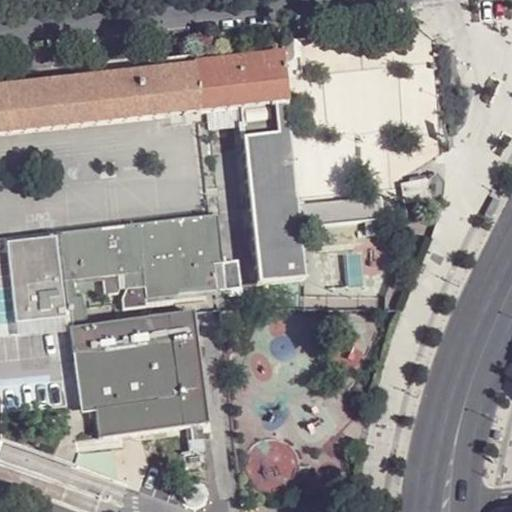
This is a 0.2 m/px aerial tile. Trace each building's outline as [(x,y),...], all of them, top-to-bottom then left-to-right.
[(282,55),(283,63),(287,63),(292,60),(293,55),(292,40),(282,42),(283,55),(282,55)] [(282,55),(196,64),(196,66),(201,115),(244,110),(272,108),(275,107),(285,106),(288,106),(283,63),(282,55)] [(0,136),(201,115),(196,66),(153,71),(0,86),(0,136)] [(242,140),(258,285),(262,285),(296,282),(304,281),(298,222),(285,106),(275,107),(279,136),(242,140)] [(275,107),(272,108),(274,122),(246,125),(240,126),(242,140),(279,136),(275,107)] [(443,199),(441,183),(434,178),(426,185),(427,200),(436,205),(443,199)] [(218,219),(211,220),(216,267),(223,266),(218,219)] [(211,220),(57,236),(58,239),(64,283),(73,282),(125,276),(127,291),(145,289),(147,301),(219,293),(219,289),(216,267),(211,220)] [(64,283),(58,239),(8,244),(16,323),(17,323),(68,319),(64,283)] [(73,282),(64,283),(68,319),(69,329),(86,328),(83,299),(75,299),(73,282)] [(296,282),(262,285),(264,303),(298,299),(296,282)] [(145,289),(127,291),(128,304),(147,301),(145,289)] [(86,328),(69,329),(70,335),(72,355),(151,346),(172,343),(179,400),(159,403),(107,409),(94,412),(98,441),(208,427),(193,314),(86,328)] [(69,329),(68,319),(17,323),(19,339),(70,335),(69,329)] [(172,343),(151,346),(153,354),(157,386),(159,403),(179,400),(172,343)] [(86,405),(87,413),(94,412),(107,409),(105,393),(157,386),(153,354),(151,346),(72,355),(78,406),(86,405)] [(105,393),(107,409),(159,403),(157,386),(105,393)]
